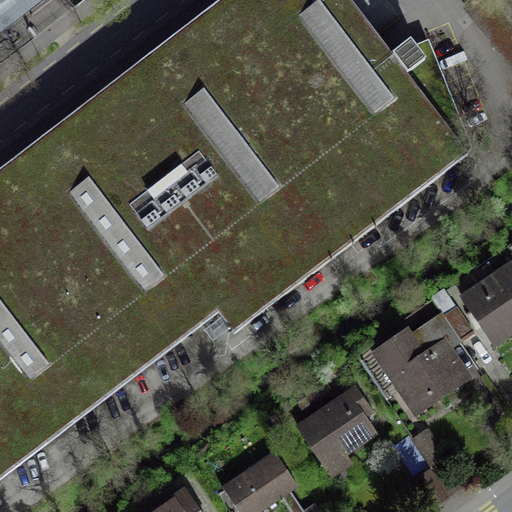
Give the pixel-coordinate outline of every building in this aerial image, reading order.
[(393,52),(352,0),(218,0),(0,167),(0,480),(217,312),(236,333),(471,152),(429,40),(419,45),(411,37),(393,52)] [(511,16),(500,0),(493,0),(473,14),(511,67),(511,16)] [(511,261),(460,295),(494,348),(511,336),(511,261)] [(440,313),(463,343),(475,332),(456,307),(448,310),(440,313)] [(463,343),(440,313),(412,331),(408,326),(373,352),(415,417),(473,378),(450,350),(463,343)] [(377,412),(354,383),(297,425),(332,480),(354,465),(349,453),(379,433),(370,418),(377,412)] [(436,474),(453,494),(469,481),(428,429),(413,438),(436,474)] [(311,498),(276,457),(227,493),(241,511),(282,511),(288,509),(290,511),(306,511),(301,504),(311,498)] [(453,494),(436,474),(421,485),(437,505),(453,494)] [(206,511),(194,496),(170,511),(206,511)]
